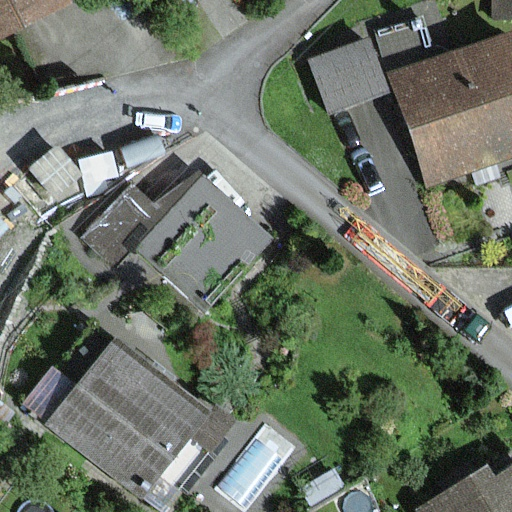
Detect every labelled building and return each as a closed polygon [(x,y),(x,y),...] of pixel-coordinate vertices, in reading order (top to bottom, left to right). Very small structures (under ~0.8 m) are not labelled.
[(49,0),(0,0),(0,41),(57,15),(49,0)] [(511,1),(495,0),(491,0),(490,19),(511,21),(511,1)] [(420,19),(375,34),(427,183),(482,164),(511,153),(511,49),(507,35),(434,60),(420,19)] [(384,94),(365,41),(309,61),(328,114),(384,94)] [(56,150),(31,170),(51,194),(76,174),(56,150)] [(182,192),(133,245),(202,310),(254,255),(250,252),(266,235),(195,169),(178,188),(182,192)] [(125,193),(85,236),(106,256),(147,213),(125,193)] [(91,326),(27,405),(159,511),(223,432),(91,326)] [(511,511),(511,464),(430,511),(511,511)]
